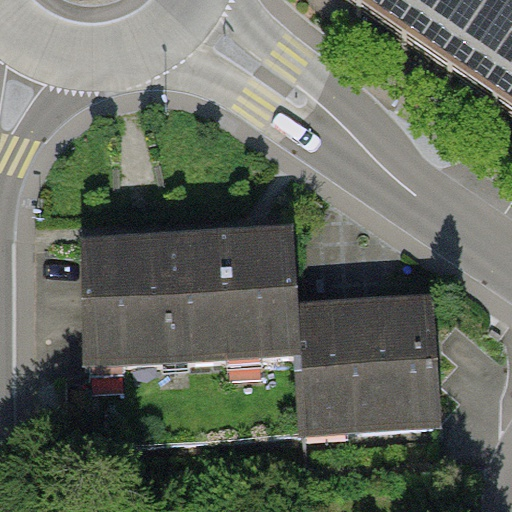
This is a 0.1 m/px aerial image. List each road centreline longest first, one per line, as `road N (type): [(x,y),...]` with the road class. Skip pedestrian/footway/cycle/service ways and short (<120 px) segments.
road 1 (residential): [(138,54),(210,77),(474,237)]
road 2 (residential): [(474,237),(347,101),(293,63),(232,0)]
road 3 (residential): [(0,199),(82,62)]
